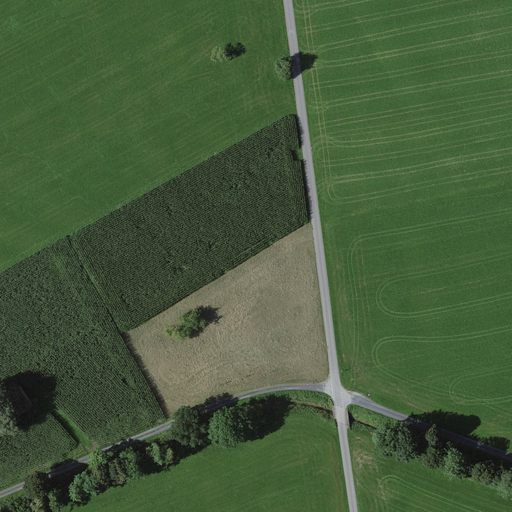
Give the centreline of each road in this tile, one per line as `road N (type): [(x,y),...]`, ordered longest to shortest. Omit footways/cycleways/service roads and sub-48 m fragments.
road 1 (track): [(0,495),(214,405),(299,386),(511,458)]
road 2 (unclassified): [(285,0),(352,511)]
